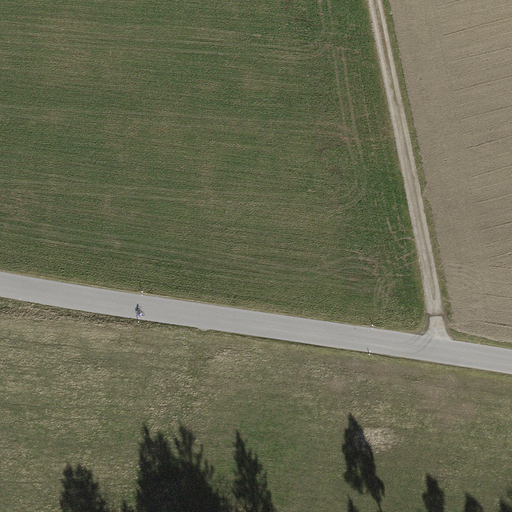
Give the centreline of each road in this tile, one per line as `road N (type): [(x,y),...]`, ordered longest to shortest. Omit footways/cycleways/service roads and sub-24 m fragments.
road 1 (tertiary): [(0,276),(511,361)]
road 2 (track): [(375,0),(442,329),(439,349)]
